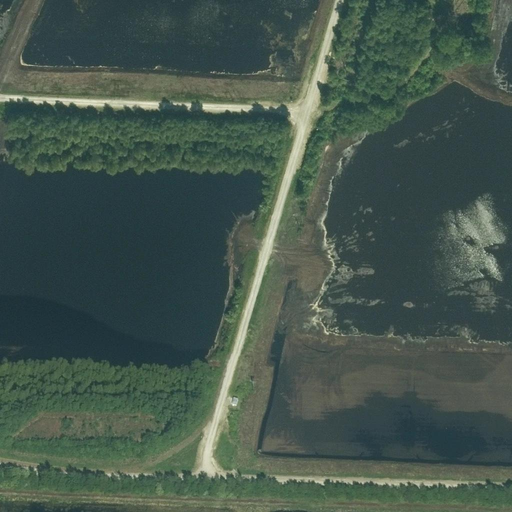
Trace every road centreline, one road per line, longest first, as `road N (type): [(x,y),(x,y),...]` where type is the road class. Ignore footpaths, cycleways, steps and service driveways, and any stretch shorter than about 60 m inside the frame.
road 1 (track): [(511,488),(55,472),(0,463)]
road 2 (track): [(215,476),(214,430),(340,0)]
road 3 (track): [(0,90),(308,103)]
